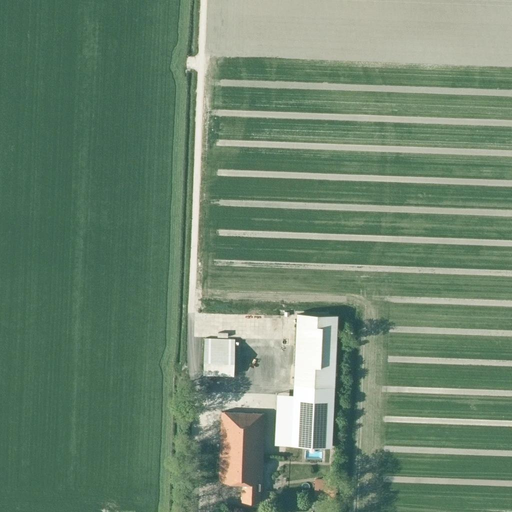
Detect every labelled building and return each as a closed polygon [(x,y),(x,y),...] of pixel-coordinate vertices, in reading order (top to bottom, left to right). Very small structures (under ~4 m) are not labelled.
[(291,445),(331,446),(337,316),(297,314),(291,445)] [(203,374),(234,375),(235,339),(205,337),(203,374)] [(242,502),(259,503),(259,492),(262,492),(265,413),(221,410),(218,482),(242,483),(242,502)] [(281,445),(281,458),(290,458),(290,446),(281,445)] [(297,460),(312,459),(312,447),(297,447),(297,460)] [(335,497),(336,481),(316,480),(315,496),(335,497)]
